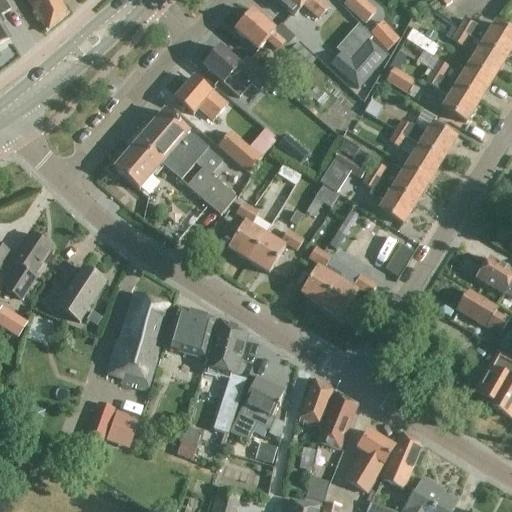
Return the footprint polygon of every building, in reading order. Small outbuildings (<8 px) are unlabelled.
[(2,0),(0,0),(0,45),(10,40),(0,23),(0,17),(10,11),(2,0)] [(25,0),(45,33),(67,16),(58,2),(61,0),(25,0)] [(273,0),(293,17),(302,7),(318,20),(328,9),(318,0),(273,0)] [(360,0),(348,0),(343,7),(365,26),(376,13),(360,0)] [(251,13),(233,33),(257,53),(266,43),(277,52),(284,45),(286,47),(293,39),(283,29),(280,26),(274,33),(251,13)] [(469,39),(481,47),(504,61),(511,48),(511,35),(495,25),(489,35),(481,30),(482,29),(477,26),(477,28),(464,20),(457,31),(469,39)] [(462,49),(469,39),(457,31),(456,32),(450,28),(445,38),(450,41),(450,42),(462,49)] [(370,77),(387,58),(369,42),(352,61),(342,53),(330,68),(347,82),(357,91),(370,77)] [(296,45),(284,58),(303,74),(314,61),(296,45)] [(481,47),(468,68),(492,82),(504,61),(481,47)] [(219,50),(202,69),(231,93),(241,82),(244,85),(254,74),(266,85),(270,81),(257,70),(258,69),(246,59),(239,67),(219,50)] [(456,88),(443,81),(450,70),(438,63),(422,53),(416,64),(431,73),(479,103),(492,82),(468,68),(456,88)] [(394,71),(385,83),(407,97),(415,84),(394,71)] [(437,90),(450,97),(442,110),(465,124),(479,103),(431,73),(424,84),(437,91),(437,90)] [(174,101),(192,117),(197,111),(211,124),(226,107),(211,94),(210,95),(193,80),(174,101)] [(310,103),(313,100),(320,107),(328,99),(320,92),(315,88),(305,98),(310,103)] [(400,122),(393,133),(405,141),(405,140),(419,148),(418,149),(442,163),(455,141),(432,127),(436,121),(422,112),(411,129),(400,122)] [(194,166),(200,171),(201,170),(210,177),(222,163),(207,151),(208,150),(164,113),(131,151),(139,159),(145,152),(161,166),(160,167),(180,183),(194,166)] [(230,133),(218,147),(248,173),(260,159),(249,150),(230,133)] [(387,143),(399,151),(405,141),(393,133),(387,143)] [(285,138),(277,148),(298,167),(307,157),(285,138)] [(359,150),(343,140),(337,151),(352,160),(359,150)] [(428,184),(442,163),(418,149),(405,170),(428,184)] [(114,171),(138,192),(160,167),(161,166),(145,152),(139,159),(131,151),(114,171)] [(365,172),(338,156),(332,164),(360,181),(365,172)] [(374,164),(367,175),(415,205),(428,184),(405,170),(399,180),(386,172),(374,164)] [(235,199),(210,177),(201,170),(200,171),(186,188),(220,218),(235,199)] [(367,175),(360,186),(370,192),(368,196),(377,202),(378,200),(384,204),(379,212),(402,226),(415,205),(367,175)] [(338,182),(333,194),(357,206),(363,193),(338,182)] [(365,226),(379,212),(371,205),(357,219),(365,226)] [(228,252),(248,263),(264,237),(249,229),(257,215),(241,206),(236,216),(245,221),(228,252)] [(295,213),(289,223),(297,228),(303,218),(295,213)] [(349,242),(359,253),(371,242),(361,231),(349,242)] [(280,246),(264,237),(248,263),(269,275),(287,245),(297,251),(303,242),(287,233),(280,246)] [(12,262),(20,267),(4,292),(20,303),(36,277),(34,276),(50,250),(29,236),(12,262)] [(0,268),(10,254),(0,246),(0,268)] [(341,277),(325,267),(329,260),(314,251),(308,260),(318,266),(300,296),(321,308),(338,282),(341,277)] [(511,272),(506,268),(505,270),(488,260),(475,281),(502,297),(500,300),(511,306),(511,272)] [(65,295),(62,293),(53,307),(79,324),(105,284),(82,269),(65,295)] [(348,288),(338,282),(321,308),(341,321),(359,291),(369,297),(374,288),(359,278),(354,286),(351,283),(348,288)] [(498,338),(501,333),(508,322),(504,320),(494,314),(496,310),(467,294),(456,313),(492,334),(498,338)] [(116,345),(107,375),(122,380),(120,385),(147,393),(171,309),(132,297),(122,332),(125,334),(122,346),(116,345)] [(0,311),(0,322),(13,330),(23,336),(30,309),(25,305),(16,319),(1,310),(0,311)] [(164,349),(206,361),(216,322),(175,310),(164,349)] [(216,322),(206,361),(202,374),(229,381),(230,377),(235,378),(239,370),(247,337),(216,322)] [(511,362),(496,354),(474,394),(488,402),(486,406),(510,419),(511,415),(511,362)] [(255,379),(233,426),(229,435),(247,443),(255,427),(269,432),(274,420),(271,418),(283,393),(255,379)] [(333,394),(312,382),(298,424),(321,431),(333,394)] [(334,395),(317,443),(338,452),(356,408),(334,395)] [(223,401),(214,433),(227,437),(237,405),(223,401)] [(97,404),(86,434),(80,450),(97,457),(114,411),(97,404)] [(105,443),(128,451),(135,433),(142,436),(146,424),(116,413),(105,443)] [(341,491),(357,498),(365,480),(376,487),(381,478),(378,477),(384,468),(383,467),(394,449),(368,434),(357,452),(358,452),(341,491)] [(381,478),(403,491),(409,477),(421,448),(400,435),(381,478)] [(310,473),(314,452),(302,449),(298,470),(310,473)] [(423,480),(405,511),(451,511),(457,504),(433,491),(435,487),(423,480)] [(304,500),(303,504),(319,508),(322,509),(327,492),(310,487),(306,500),(304,500)] [(216,490),(209,511),(235,511),(240,496),(222,492),(216,490)] [(319,508),(303,504),(291,502),(288,511),(318,511),(319,508)]
